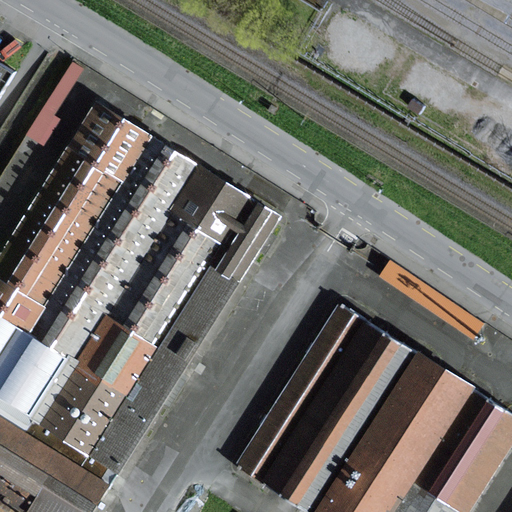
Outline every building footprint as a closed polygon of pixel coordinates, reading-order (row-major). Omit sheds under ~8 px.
[(141,106),(74,63),(28,134),(66,158),(0,260),(0,511),(104,511),(293,219),(134,117),(141,106)] [(0,92),(12,73),(0,65),(0,92)] [(511,106),(509,105),(493,134),(511,144),(511,106)] [(393,256),(382,270),(435,309),(445,296),(393,256)] [(474,511),(511,454),(511,408),(343,301),(238,467),(308,511),(474,511)]
